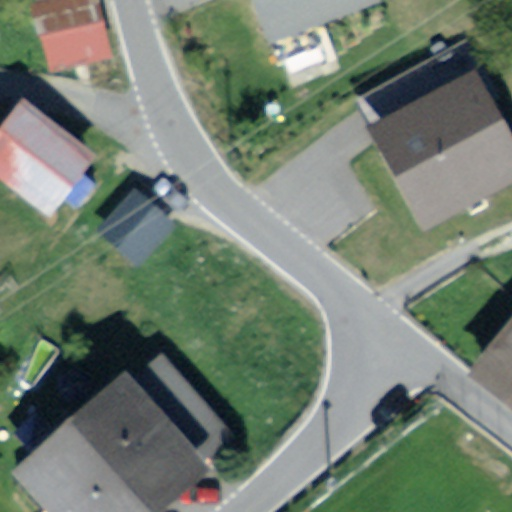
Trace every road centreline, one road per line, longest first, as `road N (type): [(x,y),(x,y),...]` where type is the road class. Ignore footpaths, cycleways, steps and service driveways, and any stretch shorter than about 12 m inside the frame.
road 1 (tertiary): [(349,305),(216,187),(166,120)]
road 2 (tertiary): [(397,353),(220,511)]
road 3 (residential): [(349,305),(511,235)]
road 4 (residential): [(0,88),(166,120)]
road 5 (residential): [(511,427),(397,353)]
road 6 (tertiary): [(133,0),(166,120)]
